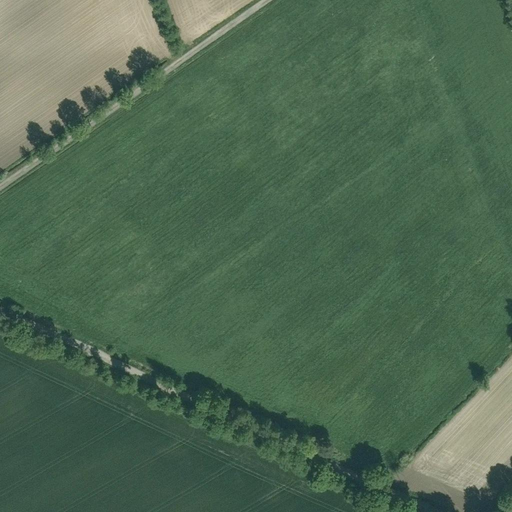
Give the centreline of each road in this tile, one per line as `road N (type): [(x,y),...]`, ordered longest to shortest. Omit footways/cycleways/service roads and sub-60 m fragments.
road 1 (unclassified): [(429,511),(0,314)]
road 2 (track): [(271,0),(0,189)]
